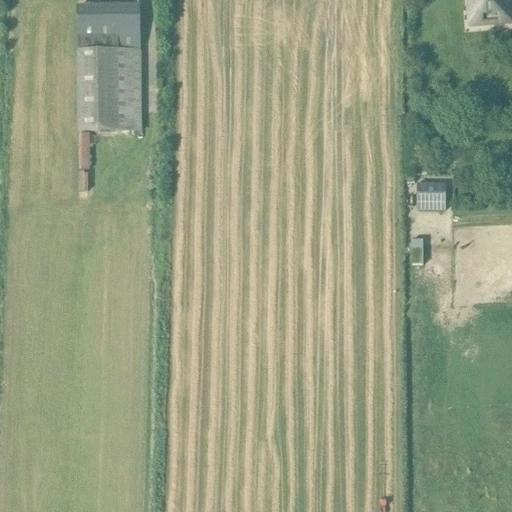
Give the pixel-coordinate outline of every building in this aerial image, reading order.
[(469,0),(472,27),(510,23),(508,0),(469,0)] [(77,50),(78,133),(142,132),(141,50),(141,5),(77,6),(77,50)] [(88,171),(88,135),(78,135),(78,172),(88,171)] [(444,188),(418,188),(418,212),(444,213),(444,188)] [(425,264),(426,241),(414,240),(413,263),(425,264)]
